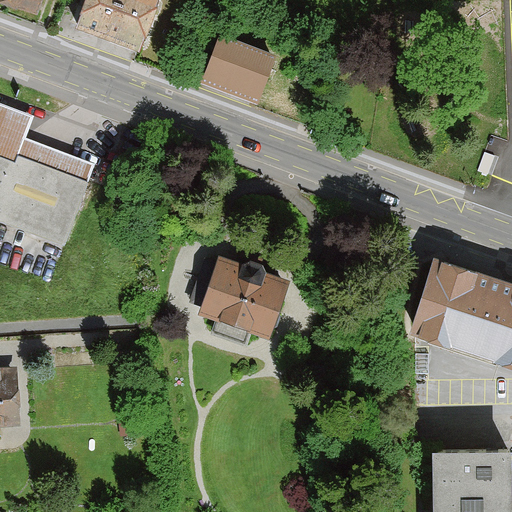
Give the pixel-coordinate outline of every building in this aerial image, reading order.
[(39,0),(2,0),(35,12),(39,0)] [(156,0),(85,0),(76,26),(139,49),(156,0)] [(275,56),(220,34),(201,80),(256,102),(275,56)] [(0,96),(0,149),(15,156),(19,148),(89,175),(95,157),(27,132),(34,109),(0,96)] [(15,156),(0,149),(0,213),(64,238),(89,175),(19,148),(15,156)] [(386,228),(352,217),(341,249),(375,260),(386,228)] [(292,269),(219,244),(197,305),(219,313),(215,324),(247,336),(251,324),(270,330),(292,269)] [(511,285),(434,260),(410,335),(511,367),(511,285)] [(17,366),(0,366),(0,424),(21,423),(17,366)] [(117,436),(143,433),(140,410),(114,413),(117,436)] [(511,511),(511,445),(433,446),(433,511),(511,511)]
